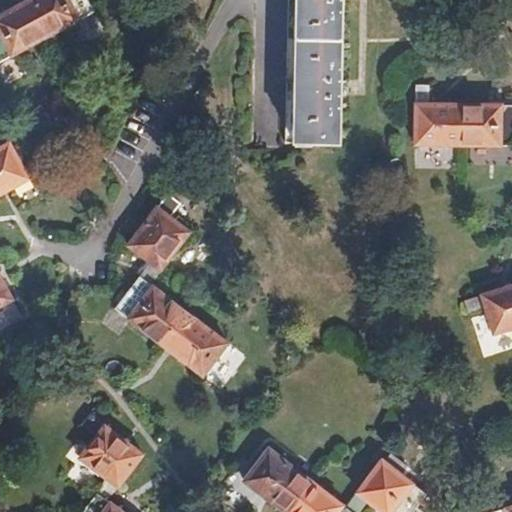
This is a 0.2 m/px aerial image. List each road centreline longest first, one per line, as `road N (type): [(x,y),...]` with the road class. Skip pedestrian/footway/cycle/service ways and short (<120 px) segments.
road 1 (residential): [(27,246),(89,269),(240,0)]
road 2 (residential): [(268,153),(270,0)]
